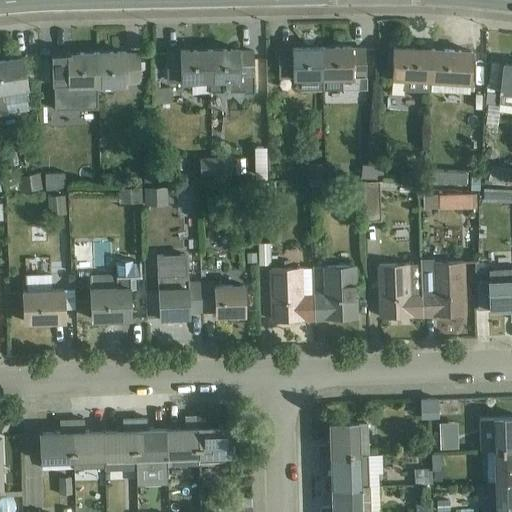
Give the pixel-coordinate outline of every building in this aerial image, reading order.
[(323,82),(322,50),(292,51),(292,52),(279,52),(279,81),(294,81),(294,82),(323,82)] [(344,79),(367,79),(366,51),(353,51),(322,50),(323,82),(324,92),(344,92),(344,79)] [(431,93),(434,52),(394,50),(392,96),(404,97),(405,92),(431,94),(431,93)] [(211,95),(210,52),(180,53),(180,55),(167,55),(167,83),(181,83),(181,85),(192,85),(192,96),(211,95)] [(211,95),(244,94),(244,96),(255,95),(254,53),(240,54),(240,52),(210,52),(211,95)] [(431,93),(468,95),(470,54),(434,52),(431,93)] [(98,86),(127,86),(127,84),(141,84),(140,56),(127,56),(127,54),(97,55),(98,86)] [(98,86),(97,55),(67,56),(67,58),(54,58),(55,109),(98,107),(98,86)] [(0,113),(29,110),(23,58),(0,61),(0,113)] [(511,66),(506,65),(504,64),(499,104),(500,105),(499,113),(511,114),(511,66)] [(171,88),(157,87),(155,103),(162,103),(162,106),(169,106),(169,103),(171,102),(171,88)] [(495,111),(494,91),(484,92),(485,111),(495,111)] [(266,146),(253,146),(253,177),(267,176),(266,146)] [(224,155),(213,156),(213,175),(225,174),(224,155)] [(213,156),(200,157),(200,175),(213,175),(213,156)] [(247,158),(236,158),(236,174),(247,174),(247,158)] [(324,164),(308,163),(307,177),(323,177),(324,164)] [(384,165),(362,164),(361,178),(383,179),(384,165)] [(511,169),(491,166),(485,184),(511,186),(511,169)] [(155,170),(144,170),(144,183),(156,183),(155,170)] [(468,173),(429,170),(428,182),(468,184),(468,173)] [(65,172),(46,173),(46,186),(66,186),(65,172)] [(39,173),(18,175),(19,190),(41,187),(39,173)] [(276,182),(256,183),(257,199),(276,198),(276,182)] [(364,195),(363,182),(345,183),(346,195),(364,195)] [(396,182),(363,182),(364,195),(364,221),(381,220),(379,187),(396,186),(396,182)] [(254,183),(236,183),(237,200),(255,199),(254,183)] [(142,187),(121,189),(121,204),(143,203),(142,187)] [(173,188),(144,188),(144,206),(168,205),(168,203),(173,203),(173,188)] [(511,191),(500,192),(500,213),(511,212),(511,191)] [(476,194),(424,194),(424,208),(439,208),(439,210),(477,208),(476,194)] [(65,196),(48,197),(49,216),(66,215),(65,196)] [(270,243),(258,243),(259,265),(271,265),(270,243)] [(155,273),(185,273),(185,249),(155,250),(155,273)] [(422,315),(464,314),(462,261),(435,262),(435,257),(420,257),(420,263),(422,315)] [(116,260),(116,272),(116,275),(129,275),(141,274),(141,262),(133,262),(133,260),(116,260)] [(422,315),(420,263),(378,264),(380,317),(422,315)] [(316,319),(356,317),(354,265),(323,266),(323,294),(314,294),(316,319)] [(316,319),(314,294),(313,267),(269,268),(271,321),(316,319)] [(511,319),(511,318),(511,268),(490,269),(491,279),(489,280),(490,309),(491,309),(491,308),(510,308),(510,320),(511,320),(511,319)] [(91,318),(131,317),(129,275),(116,275),(116,272),(90,273),(91,318)] [(24,321),(64,320),(63,288),(51,288),(51,274),(25,274),(25,289),(23,289),(24,321)] [(159,316),(190,315),(190,311),(202,310),(202,280),(188,280),(188,275),(158,276),(159,316)] [(215,314),(246,313),(244,283),(215,283),(215,279),(202,280),(202,310),(215,310),(215,314)] [(437,399),(421,399),(422,417),(437,416),(437,399)] [(198,463),(231,462),(229,425),(228,426),(209,427),(209,415),(208,415),(208,416),(196,416),(198,463)] [(198,463),(196,416),(186,417),(186,416),(185,416),(186,428),(167,429),(167,428),(166,428),(168,466),(198,465),(198,463)] [(168,483),(168,466),(166,428),(146,429),(146,417),(145,417),(145,418),(135,418),(136,469),(137,485),(168,483)] [(481,450),(487,450),(511,449),(511,417),(480,419),(481,450)] [(105,471),(136,469),(135,418),(124,419),(124,418),(123,418),(123,430),(104,430),(103,430),(105,467),(105,471)] [(105,467),(103,430),(84,431),(84,419),(83,419),(83,420),(72,421),(73,468),(105,467)] [(43,469),(73,468),(72,421),(61,421),(61,420),(60,420),(61,432),(42,432),(40,432),(42,461),(43,462),(43,469)] [(319,445),(320,456),(368,455),(366,423),(329,424),(329,425),(330,425),(330,444),(319,444),(319,445)] [(453,435),(433,437),(434,450),(454,449),(453,435)] [(487,481),(511,480),(511,449),(487,450),(487,481)] [(440,454),(432,453),(433,482),(441,482),(440,454)] [(331,487),(379,485),(379,473),(384,473),(383,454),(368,455),(320,456),(320,467),(319,467),(319,468),(331,468),(332,487),(331,487)] [(59,477),(59,495),(72,494),(71,477),(59,477)] [(482,497),(483,511),(511,511),(511,480),(487,481),(487,496),(482,497)] [(322,508),(322,511),(379,511),(379,485),(331,487),(331,488),(332,488),(333,507),(321,507),(321,508),(322,508)] [(251,511),(251,495),(236,496),(236,511),(251,511)] [(417,500),(415,511),(433,511),(433,501),(417,500)]
